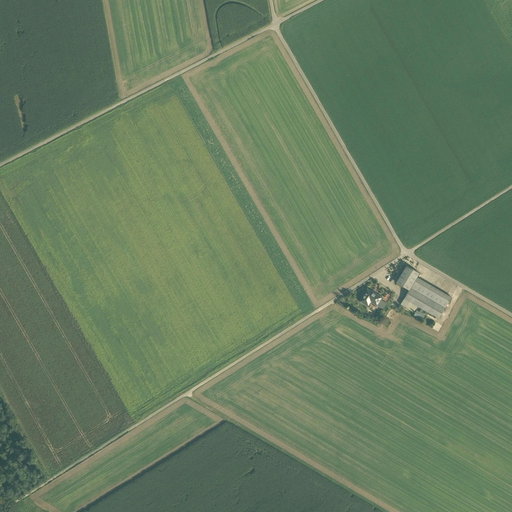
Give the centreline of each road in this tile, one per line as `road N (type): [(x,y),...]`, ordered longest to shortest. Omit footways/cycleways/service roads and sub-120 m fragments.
road 1 (unclassified): [(55,477),(511,187)]
road 2 (residential): [(274,24),(0,165)]
road 3 (track): [(406,254),(274,24)]
road 4 (track): [(383,511),(185,394)]
road 5 (track): [(406,254),(511,316)]
